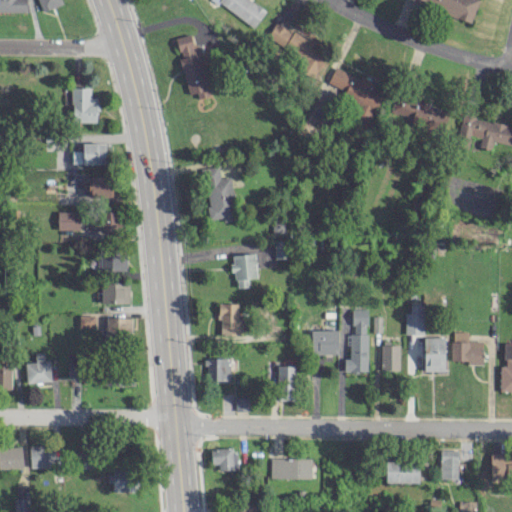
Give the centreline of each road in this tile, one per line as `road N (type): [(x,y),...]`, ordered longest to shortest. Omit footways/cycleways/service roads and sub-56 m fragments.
road 1 (primary): [(104,0),(145,149),(179,511)]
road 2 (residential): [(170,419),(511,425)]
road 3 (residential): [(511,66),(460,55),(334,0)]
road 4 (residential): [(170,419),(0,415)]
road 5 (residential): [(122,44),(0,43)]
